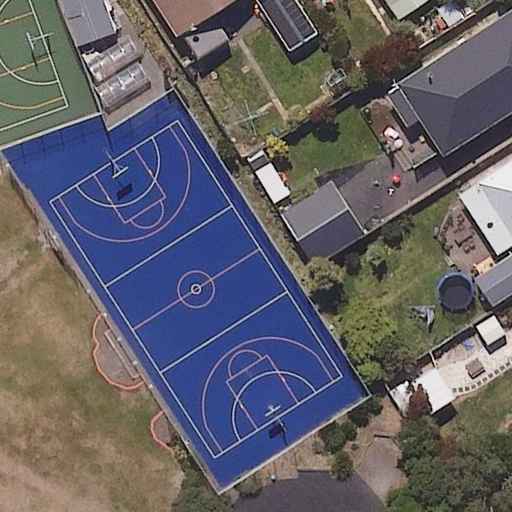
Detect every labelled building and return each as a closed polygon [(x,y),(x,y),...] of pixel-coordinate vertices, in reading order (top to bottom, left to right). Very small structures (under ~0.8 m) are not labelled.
[(120,26),(109,0),(67,0),(84,41),(120,26)] [(157,0),(180,34),(198,62),(230,42),(212,13),(232,0),(157,0)] [(323,26),(305,0),(263,0),(293,46),(323,26)] [(511,103),(511,0),(387,82),(409,116),(422,108),(447,146),(511,103)] [(417,0),(393,0),(401,11),(417,0)] [(295,191),(275,153),(254,164),(274,202),(295,191)] [(511,288),(511,153),(462,185),(505,252),(470,274),(489,303),(511,288)] [(457,391),(439,360),(414,375),(432,406),(457,391)]
